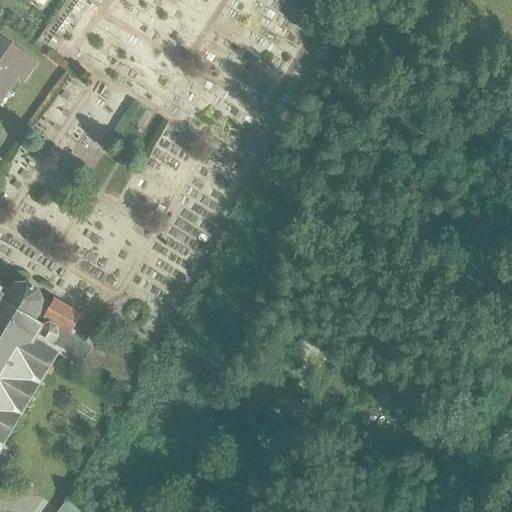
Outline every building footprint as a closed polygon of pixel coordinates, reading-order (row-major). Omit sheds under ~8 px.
[(25,80),(38,63),(0,35),(0,102),(19,76),(25,80)] [(92,348),(86,344),(70,335),(82,316),(55,300),(51,305),(43,300),(39,290),(28,284),(16,284),(5,294),(0,290),(0,452),(2,448),(6,450),(8,447),(4,445),(21,417),(25,419),(27,416),(23,414),(40,385),(44,387),(46,384),(42,382),(47,373),(51,375),(58,364),(54,362),(59,353),(81,367),(92,348)] [(300,331),(277,363),(294,375),(303,381),(313,365),(320,370),(331,353),(300,331)] [(294,375),(264,414),(282,428),(313,389),(303,381),(294,375)] [(495,431),(493,429),(479,420),(463,443),(479,454),(495,431)] [(57,511),(81,511),(66,501),(57,511)]
